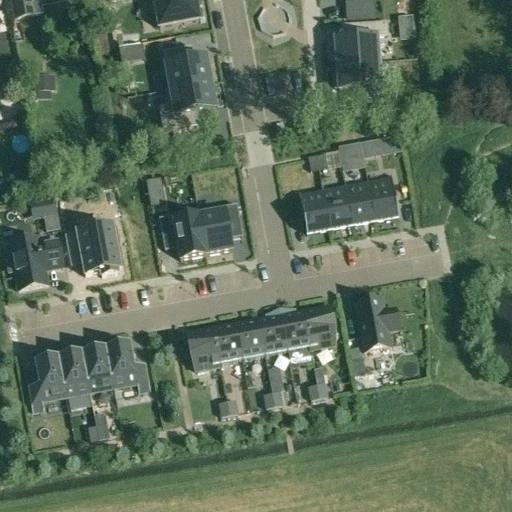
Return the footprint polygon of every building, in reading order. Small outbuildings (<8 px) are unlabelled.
[(10,0),(15,22),(42,17),(39,0),(61,0),(62,6),(83,2),(82,0),(10,0)] [(153,0),(159,32),(199,25),(197,11),(201,10),(199,0),(153,0)] [(360,22),(359,3),(345,4),(346,23),(360,22)] [(381,65),(379,40),(388,39),(387,25),(360,27),(361,41),(335,43),(336,46),(332,46),(333,60),(337,60),(337,69),(381,66),(388,65),(388,66),(389,66),(389,64),(388,64),(388,65),(381,65)] [(140,41),(118,45),(114,45),(115,50),(118,49),(141,45),(140,41)] [(130,65),(127,49),(119,51),(122,66),(130,65)] [(165,94),(165,95),(210,87),(206,61),(194,63),(191,50),(163,55),(170,93),(165,94)] [(9,55),(0,57),(0,74),(13,71),(9,55)] [(383,91),(381,66),(337,69),(338,78),(334,78),(335,92),(339,92),(339,95),(365,93),(366,107),(393,105),(392,90),(383,91)] [(54,95),(55,80),(34,80),(34,94),(54,95)] [(210,87),(165,95),(168,110),(158,112),(163,136),(190,131),(188,118),(215,113),(210,87)] [(398,140),(385,143),(388,157),(401,155),(398,140)] [(344,162),(362,159),(360,147),(342,150),(344,162)] [(325,158),(316,160),(319,174),(327,172),(325,158)] [(316,160),(308,161),(311,175),(319,174),(316,160)] [(30,171),(8,175),(13,195),(34,190),(30,171)] [(390,184),(368,188),(367,183),(366,183),(374,225),(385,223),(385,224),(398,222),(390,178),(389,178),(390,184)] [(367,188),(346,192),(345,187),(344,187),(352,229),(374,225),(366,183),(367,188)] [(344,187),(345,192),(324,196),(323,191),(322,191),(330,233),(352,229),(344,187)] [(322,191),(323,196),(300,200),(299,195),(307,239),(320,236),(320,235),(330,233),(322,191)] [(58,221),(55,204),(43,206),(46,223),(58,221)] [(198,215),(206,260),(232,255),(229,243),(243,240),(237,208),(198,215)] [(206,260),(198,215),(159,222),(165,255),(178,252),(180,265),(206,260)] [(117,274),(121,273),(113,230),(65,239),(69,261),(81,259),(85,280),(101,277),(102,281),(117,278),(117,274)] [(6,259),(9,276),(15,275),(18,295),(48,289),(44,272),(61,269),(62,273),(63,273),(58,245),(40,248),(39,242),(9,247),(11,258),(6,259)] [(381,303),(355,308),(364,356),(390,351),(387,336),(399,333),(395,313),(383,315),(381,303)] [(309,352),(309,354),(335,350),(328,314),(327,311),(325,311),(302,315),(309,352)] [(258,324),(265,360),(287,356),(279,313),(266,320),(266,322),(258,324)] [(294,315),(279,313),(287,356),(309,352),(302,315),(295,317),(294,315)] [(258,324),(236,328),(243,364),(265,360),(258,324)] [(214,332),(221,368),(243,364),(236,328),(214,332)] [(221,368),(214,332),(191,336),(189,337),(189,339),(196,375),(221,371),(221,368)] [(130,347),(106,352),(114,393),(137,389),(139,396),(150,394),(145,368),(134,370),(130,347)] [(82,356),(90,398),(114,393),(106,352),(82,356)] [(82,356),(58,361),(66,402),(90,398),(82,356)] [(66,402),(58,361),(34,365),(38,388),(27,390),(32,416),(44,414),(42,406),(66,402)] [(351,365),(354,379),(365,377),(362,363),(351,365)] [(317,389),(325,388),(322,372),(314,373),(317,389)] [(317,389),(316,389),(319,403),(327,402),(325,388),(317,389)] [(319,403),(316,389),(308,391),(311,405),(319,403)] [(280,396),(272,397),(274,412),(283,410),(280,396)] [(274,412),(272,397),(263,399),(266,413),(274,412)] [(227,406),(230,420),(238,419),(235,404),(227,406)] [(221,422),(230,420),(227,406),(219,407),(221,422)] [(96,430),(98,445),(107,443),(105,429),(96,430)] [(96,430),(88,432),(90,446),(98,445),(96,430)]
